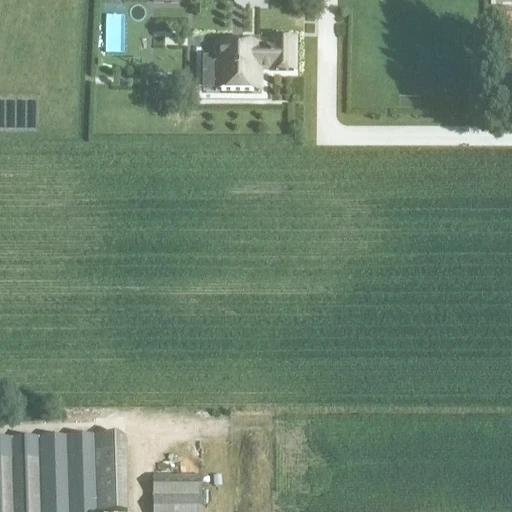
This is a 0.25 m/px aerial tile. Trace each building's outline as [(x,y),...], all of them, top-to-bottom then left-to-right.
[(141,26),(182,27),(183,6),(142,5),(141,26)] [(509,54),(509,26),(494,26),(493,54),(509,54)] [(330,58),(370,60),(370,41),(331,39),(330,58)] [(202,59),(202,71),(214,71),(220,71),(220,91),(252,92),(253,72),(293,72),(293,42),(271,42),(271,49),(259,49),(259,48),(215,47),(215,59),(202,59)] [(109,65),(109,86),(161,87),(162,43),(141,43),(140,66),(109,65)] [(129,511),(127,437),(0,441),(0,511),(129,511)] [(152,479),(151,511),(200,511),(201,479),(152,479)]
